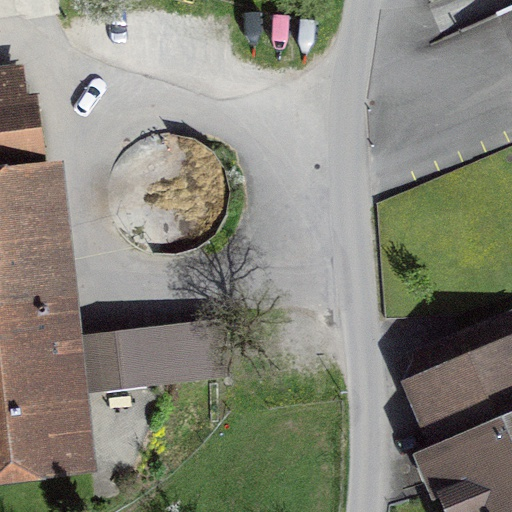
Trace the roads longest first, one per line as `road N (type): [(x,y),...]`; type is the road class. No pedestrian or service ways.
road 1 (unclassified): [(361,0),(344,132),(368,410),(365,511)]
road 2 (track): [(0,31),(134,107),(344,132)]
